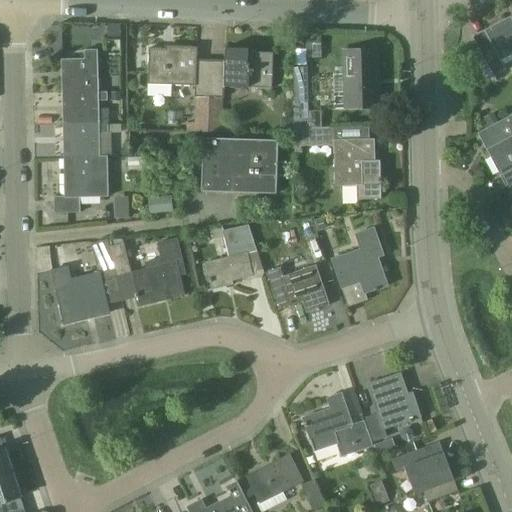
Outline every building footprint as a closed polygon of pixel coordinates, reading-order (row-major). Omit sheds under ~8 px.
[(511,15),(472,37),(493,76),(506,69),(501,60),(511,54),(511,15)] [(195,99),(208,100),(209,62),(196,61),(196,49),(173,49),(173,52),(148,51),(147,86),(194,88),(193,99),(195,99)] [(223,62),(209,62),(208,100),(223,100),(223,89),(271,90),(272,54),(246,54),(246,51),(224,50),(223,62)] [(378,109),(377,51),(342,52),(344,110),(378,109)] [(61,62),(62,95),(107,93),(107,92),(97,92),(96,52),(84,52),(84,61),(61,62)] [(309,128),(321,128),(321,111),(308,111),(308,102),(307,68),(292,68),(294,129),(309,128)] [(107,101),(107,93),(62,95),(62,127),(108,126),(108,125),(98,125),(98,101),(107,101)] [(207,133),(208,100),(195,99),(194,132),(207,133)] [(223,100),(208,100),(207,133),(221,133),(223,100)] [(506,188),(511,184),(511,115),(477,134),(506,188)] [(108,134),(108,126),(62,127),(63,160),(106,158),(99,158),(99,134),(108,134)] [(309,128),(294,129),(294,147),(333,146),(334,187),(356,187),(356,200),(381,199),(380,161),(375,161),(374,139),(335,141),(334,128),(309,128)] [(201,192),(276,194),(278,141),(202,139),(201,192)] [(107,198),(106,158),(63,160),(64,198),(54,199),(54,215),(79,214),(79,199),(107,198)] [(171,211),(170,198),(148,200),(150,214),(171,211)] [(254,251),(247,225),(222,231),(228,258),(205,263),(211,290),(227,286),(226,282),(251,275),(246,253),(254,251)] [(360,250),(331,260),(341,289),(360,282),(364,294),(387,286),(377,257),(383,256),(374,229),(355,235),(360,250)] [(161,265),(131,272),(139,305),(184,295),(179,276),(184,274),(176,239),(156,243),(161,265)] [(90,242),(98,274),(99,273),(113,270),(106,240),(90,242)] [(106,240),(113,270),(115,276),(131,272),(123,243),(109,247),(108,240),(106,240)] [(279,310),(302,302),(306,313),(328,305),(315,265),(284,275),(281,267),(266,272),(279,310)] [(99,273),(98,274),(70,280),(68,267),(52,271),(64,324),(108,314),(99,273)] [(368,384),(378,415),(366,418),(373,442),(386,437),(384,430),(420,418),(411,393),(407,394),(400,374),(368,384)] [(352,426),(341,394),(327,399),(330,409),(302,419),(310,441),(314,453),(337,445),(341,457),(371,447),(363,422),(352,426)] [(414,496),(424,492),(453,481),(439,442),(391,460),(395,472),(404,468),(414,496)] [(0,475),(14,471),(9,458),(7,458),(4,447),(0,448),(0,475)] [(300,482),(288,457),(247,477),(264,510),(285,500),(281,492),(300,482)] [(18,485),(14,471),(0,475),(0,511),(6,511),(3,502),(20,496),(16,485),(18,485)] [(312,509),(324,504),(313,478),(300,484),(312,509)] [(457,491),(453,481),(424,492),(427,502),(457,491)] [(201,500),(187,507),(188,511),(251,511),(237,482),(226,488),(230,496),(205,509),(201,500)]
